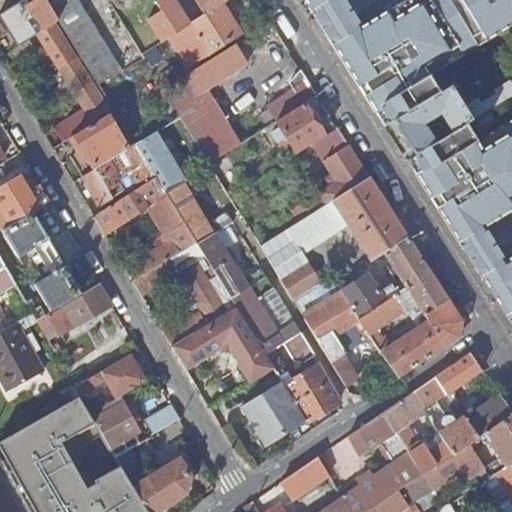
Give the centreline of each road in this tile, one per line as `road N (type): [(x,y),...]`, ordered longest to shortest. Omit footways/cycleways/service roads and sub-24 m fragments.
road 1 (residential): [(241,493),(0,90)]
road 2 (residential): [(491,335),(284,0)]
road 3 (residential): [(241,493),(491,335)]
